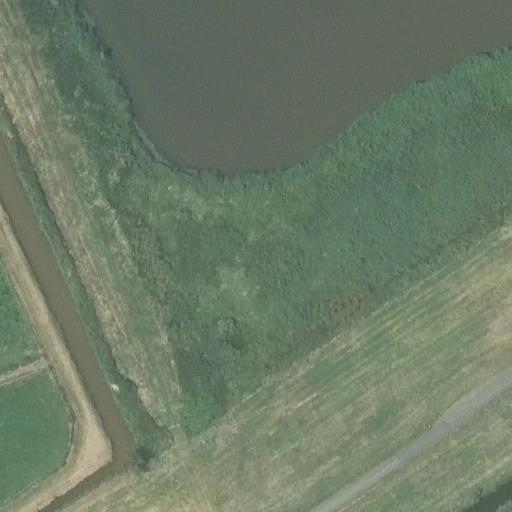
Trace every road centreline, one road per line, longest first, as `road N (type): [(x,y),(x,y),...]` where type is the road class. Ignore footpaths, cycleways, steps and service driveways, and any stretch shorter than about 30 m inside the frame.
road 1 (track): [(0,20),(209,511)]
road 2 (unclassified): [(322,511),(511,383)]
